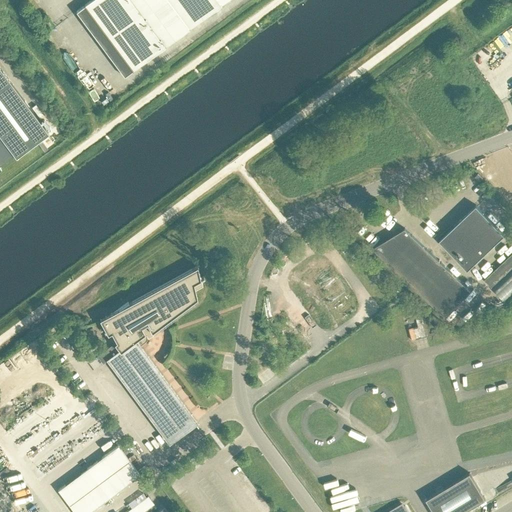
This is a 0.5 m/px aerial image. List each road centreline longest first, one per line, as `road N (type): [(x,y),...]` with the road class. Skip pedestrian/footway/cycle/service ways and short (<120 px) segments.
road 1 (unclassified): [(511,135),(310,213),(278,234),(257,264),(239,370),(242,399),(251,427),(314,511)]
road 2 (track): [(0,205),(277,0)]
